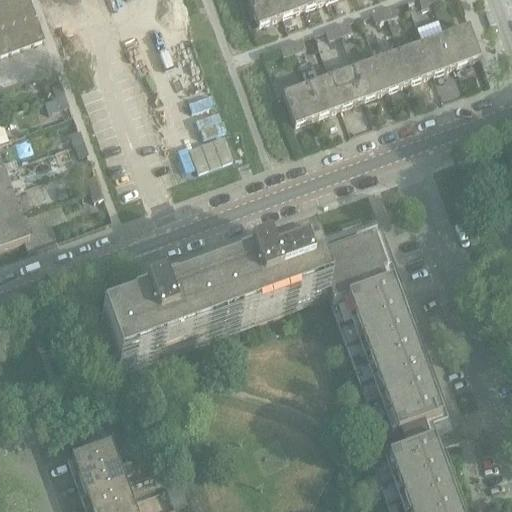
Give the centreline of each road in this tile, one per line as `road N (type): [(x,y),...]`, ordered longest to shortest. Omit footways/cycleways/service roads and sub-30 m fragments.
road 1 (residential): [(0,300),(399,155)]
road 2 (residential): [(441,270),(511,462)]
road 3 (residential): [(399,155),(441,270)]
road 4 (residential): [(399,155),(511,114)]
